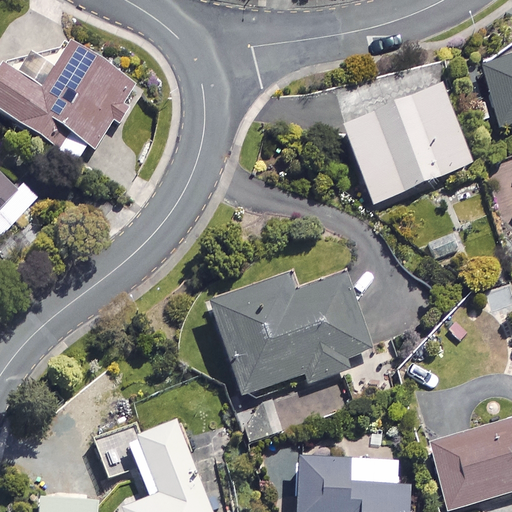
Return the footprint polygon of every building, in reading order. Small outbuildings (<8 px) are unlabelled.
[(56,68),(46,61),(0,69),(0,117),(80,169),(131,90),(68,49),(56,68)] [(511,127),(511,60),(479,70),(497,132),(511,127)] [(469,167),(437,90),(338,131),(370,208),(469,167)] [(15,192),(0,178),(0,241),(37,201),(20,186),(15,192)] [(289,297),(280,273),(203,301),(239,400),(302,377),(305,387),(345,373),(342,363),(368,354),(340,278),(289,297)] [(284,433),(269,400),(237,414),(252,447),(284,433)] [(452,511),(511,494),(511,422),(425,448),(443,511),(452,511)] [(209,511),(174,423),(124,442),(147,500),(120,511),(209,511)] [(116,433),(91,443),(107,484),(132,474),(116,433)] [(344,462),(293,461),(292,511),(417,511),(418,488),(343,487),(344,462)] [(95,511),(94,504),(52,502),(45,511),(95,511)]
